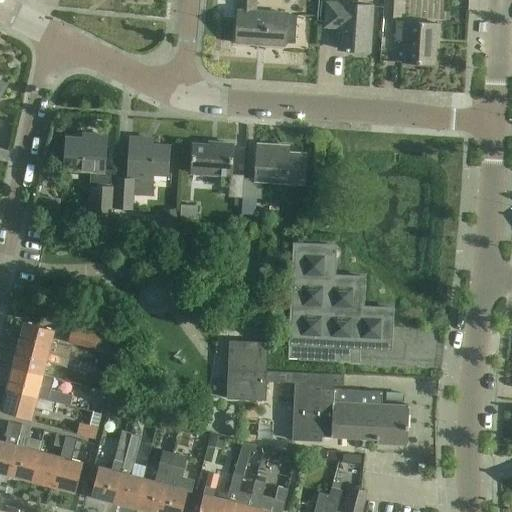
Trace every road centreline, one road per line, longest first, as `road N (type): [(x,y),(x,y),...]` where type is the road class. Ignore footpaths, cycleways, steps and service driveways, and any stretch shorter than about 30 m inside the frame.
road 1 (residential): [(494,117),(173,84)]
road 2 (residential): [(0,278),(49,41)]
road 3 (residential): [(473,511),(467,452),(485,280)]
road 4 (residential): [(485,280),(494,117)]
road 5 (residential): [(173,84),(49,41)]
